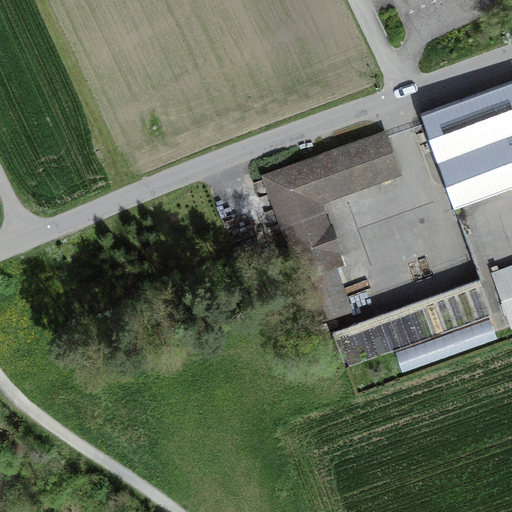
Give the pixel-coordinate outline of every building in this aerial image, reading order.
[(511,80),(421,113),(455,209),(511,188),(511,80)] [(386,132),(264,175),(317,321),(350,309),(334,267),(340,265),(334,248),(339,246),(333,229),(328,231),(317,200),(400,171),(386,132)] [(511,266),(491,273),(511,326),(511,325),(511,266)] [(356,359),(491,314),(479,279),(344,325),(356,359)] [(402,369),(498,337),(492,319),(396,351),(402,369)]
